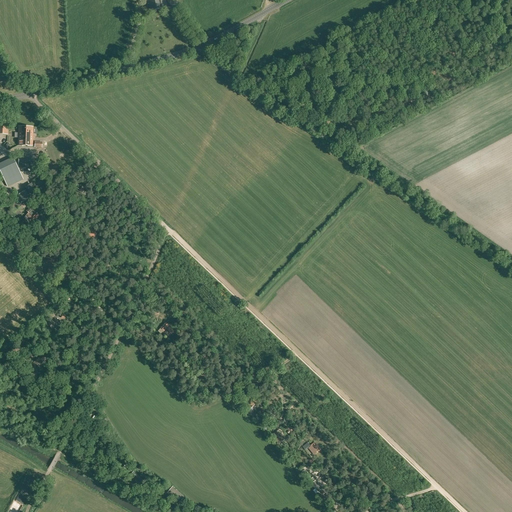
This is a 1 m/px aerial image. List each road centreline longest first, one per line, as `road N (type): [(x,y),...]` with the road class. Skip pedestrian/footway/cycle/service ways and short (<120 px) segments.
road 1 (track): [(165,224),(465,511)]
road 2 (unclassified): [(110,353),(165,224),(28,93)]
road 3 (tertiary): [(28,93),(201,46),(285,0)]
road 4 (track): [(220,511),(205,511),(144,458),(127,464),(65,441)]
road 5 (track): [(118,335),(77,275),(66,211)]
